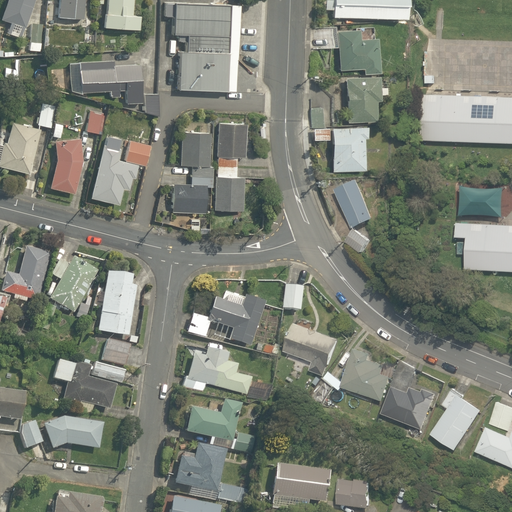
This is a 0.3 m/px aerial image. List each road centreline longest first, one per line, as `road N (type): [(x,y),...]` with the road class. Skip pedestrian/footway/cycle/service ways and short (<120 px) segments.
road 1 (tertiary): [(312,234),(359,298),(397,327),(511,378)]
road 2 (tertiary): [(290,0),(286,140),(312,234)]
road 3 (residential): [(174,250),(142,483)]
road 4 (residential): [(0,207),(174,250)]
road 5 (residential): [(174,250),(247,253),(312,234)]
road 6 (residential): [(5,464),(142,483)]
